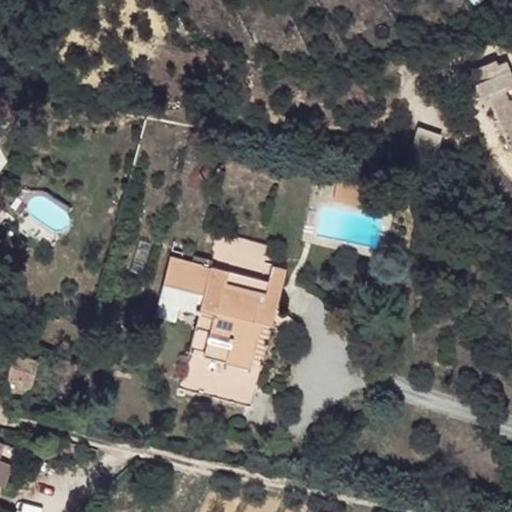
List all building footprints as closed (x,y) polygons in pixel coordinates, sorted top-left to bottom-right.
[(511,87),(511,77),(508,69),(475,83),(486,106),(491,103),(496,116),(511,108),(504,91),(511,87)] [(511,110),(511,108),(496,116),(509,145),(510,145),(509,146),(510,148),(511,150),(511,151),(511,110)] [(334,200),(369,207),(373,186),(338,179),(334,200)] [(267,243),(221,232),(212,266),(208,265),(209,259),(194,254),(192,261),(171,255),(164,283),(204,294),(199,311),(214,316),(205,355),(189,351),(179,388),(252,406),(260,370),(251,368),(263,320),(266,291),(273,264),(264,262),(265,255),(264,255),(265,254),(267,243)] [(273,323),(288,267),(273,264),(266,291),(263,320),(273,323)] [(204,294),(164,283),(156,316),(175,321),(179,307),(199,312),(199,311),(204,294)] [(40,359),(13,351),(1,398),(29,405),(40,359)] [(0,458),(0,484),(4,486),(12,463),(0,458)]
